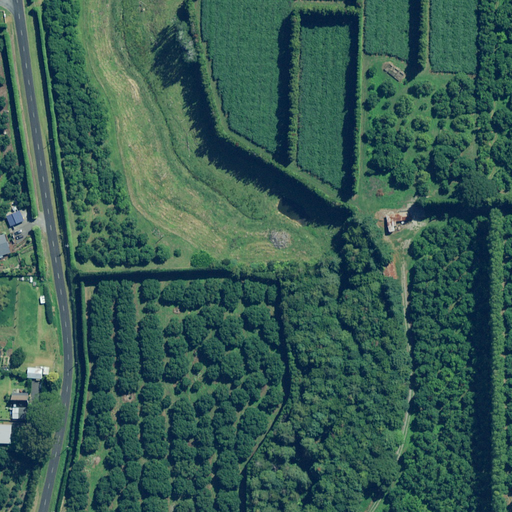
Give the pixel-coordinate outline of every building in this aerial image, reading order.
[(23,220),(19,211),(5,217),(9,226),(23,220)] [(409,220),(408,212),(386,215),(388,232),(395,231),(394,227),(397,226),(396,222),(409,220)] [(0,256),(10,253),(3,234),(0,235),(0,256)] [(395,280),(391,262),(381,264),(384,282),(395,280)] [(43,375),(43,369),(27,369),(27,378),(42,379),(43,375)] [(11,426),(0,425),(0,443),(10,444),(11,426)]
